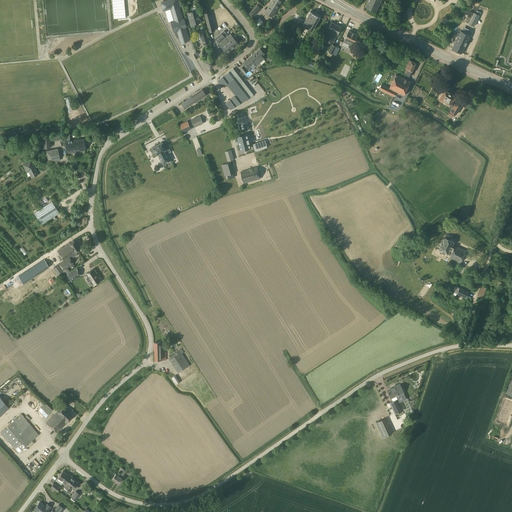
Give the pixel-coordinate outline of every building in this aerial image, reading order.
[(125,18),(123,0),(111,0),(113,19),(125,18)] [(183,19),(177,0),(168,0),(161,2),(163,11),(166,10),(166,12),(169,22),(171,21),(174,32),(177,31),(181,43),(189,40),(185,27),(187,27),(184,19),(183,19)] [(272,0),(265,12),(273,17),(282,0),(272,0)] [(368,0),(365,6),(376,11),(381,0),(368,0)] [(249,13),(253,17),(261,8),(257,4),(249,13)] [(197,10),(188,13),(191,26),(197,25),(197,23),(201,22),(197,10)] [(311,11),(303,25),(313,30),(320,17),(311,11)] [(210,12),(204,13),(209,32),(215,31),(210,12)] [(474,12),(468,23),(474,26),(479,15),(474,12)] [(328,41),(337,25),(331,22),(328,29),(324,39),(328,41)] [(298,26),(293,24),(289,32),(294,34),(298,26)] [(341,27),(337,25),(328,41),(333,43),(337,34),(338,34),(341,27)] [(205,29),(200,31),(204,44),(209,43),(205,29)] [(461,30),(452,48),(462,53),(470,35),(461,30)] [(228,42),(226,39),(226,38),(228,36),(224,31),(221,33),(215,38),(216,39),(216,40),(217,41),(218,41),(219,43),(218,43),(227,53),(238,44),(233,38),(228,42)] [(344,42),(348,44),(352,46),(358,35),(349,31),(344,42)] [(244,62),(249,67),(255,62),(257,65),(264,59),(262,56),(265,53),(260,48),(244,62)] [(211,57),(204,62),(210,69),(216,64),(211,57)] [(405,68),(406,69),(404,74),(410,77),(412,72),(413,72),(417,64),(410,60),(405,68)] [(223,87),(227,84),(236,95),(226,103),(230,109),(250,97),(254,95),(233,69),(234,69),(233,68),(218,80),(223,87)] [(382,84),(379,89),(394,97),(396,91),(404,95),(411,82),(396,75),(390,88),(382,84)] [(181,104),(185,109),(186,108),(195,102),(206,95),(202,89),(191,96),(191,97),(181,104)] [(445,89),(439,99),(453,107),(450,111),(456,114),(461,107),(455,103),(455,104),(453,102),(453,101),(456,96),(445,89)] [(200,116),(192,120),(195,127),(203,123),(200,116)] [(187,121),(180,124),(184,133),(191,129),(187,121)] [(237,136),(241,150),(250,148),(247,134),(237,136)] [(42,140),(38,141),(39,148),(43,148),(51,147),(50,136),(42,137),(42,140)] [(84,139),(65,141),(65,151),(71,151),(72,152),(76,152),(76,150),(85,149),(84,139)] [(264,140),(258,142),(253,144),(256,151),(261,150),(267,147),(264,140)] [(156,146),(153,148),(156,155),(158,154),(163,164),(170,161),(165,150),(166,149),(162,142),(159,144),(156,146)] [(49,153),(47,154),(49,161),(50,160),(51,162),(60,160),(57,149),(48,151),(49,153)] [(228,163),(221,165),(225,176),(234,173),(231,162),(233,161),(235,161),(232,149),(225,151),(228,163)] [(23,164),(27,172),(29,171),(31,177),(37,175),(31,160),(23,164)] [(257,167),(241,172),(244,183),(260,178),(257,167)] [(223,192),(239,189),(237,176),(221,180),(223,192)] [(52,201),(34,213),(41,225),(59,213),(52,201)] [(445,237),(439,250),(448,254),(450,255),(449,257),(460,263),(466,251),(453,244),(454,241),(449,239),(451,237),(447,234),(445,237)] [(58,251),(64,260),(80,249),(74,240),(58,251)] [(74,264),(70,258),(59,265),(63,271),(74,264)] [(39,274),(49,267),(44,259),(33,266),(39,274)] [(57,275),(62,272),(58,265),(53,269),(57,275)] [(30,268),(18,276),(23,284),(35,276),(30,268)] [(80,275),(76,268),(67,274),(72,280),(80,275)] [(100,280),(93,269),(86,273),(93,285),(100,280)] [(459,288),(457,293),(466,298),(469,292),(459,288)] [(161,342),(154,342),(155,360),(166,360),(166,352),(162,352),(161,342)] [(176,355),(170,359),(178,373),(190,366),(180,350),(175,353),(176,355)] [(307,374),(311,381),(317,378),(313,371),(307,374)] [(387,390),(391,398),(393,401),(390,403),(395,413),(403,409),(398,399),(405,396),(403,392),(404,392),(400,384),(387,390)] [(46,423),(57,432),(66,422),(72,416),(62,406),(46,423)] [(1,432),(18,453),(39,435),(21,414),(1,432)] [(376,422),(381,433),(390,429),(385,418),(376,422)] [(112,479),(119,483),(122,478),(127,471),(121,468),(119,471),(121,472),(119,476),(116,474),(112,479)] [(65,486),(71,477),(63,471),(58,478),(64,482),(63,484),(65,486)] [(65,486),(64,487),(70,491),(72,489),(73,489),(78,482),(71,477),(65,486)] [(76,492),(71,498),(75,500),(80,494),(76,492)] [(39,502),(34,508),(39,511),(47,511),(49,510),(48,509),(51,507),(47,504),(45,507),(39,502)]
